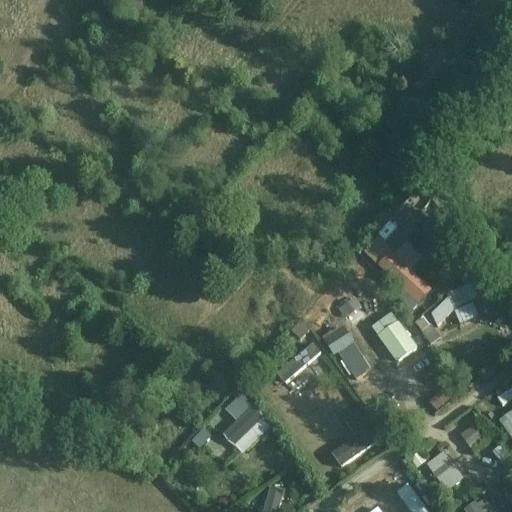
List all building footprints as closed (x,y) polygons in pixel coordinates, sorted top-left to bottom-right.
[(402,242),(377,268),(417,308),(432,293),(408,270),(419,259),(402,242)] [(466,296),(446,303),(455,326),(475,318),(466,296)] [(421,337),(430,329),(411,308),(402,317),(421,337)] [(304,335),(267,365),(277,377),(314,348),(304,335)] [(352,349),(337,360),(358,390),(373,380),(352,349)] [(319,363),(284,391),(295,404),(329,375),(319,363)] [(511,420),(511,419),(495,431),(511,454),(511,420)] [(212,451),(229,473),(261,443),(243,423),(212,451)] [(333,463),(358,442),(346,428),(321,449),(333,463)] [(444,458),(415,480),(430,501),(439,493),(448,502),(467,487),(444,458)]
